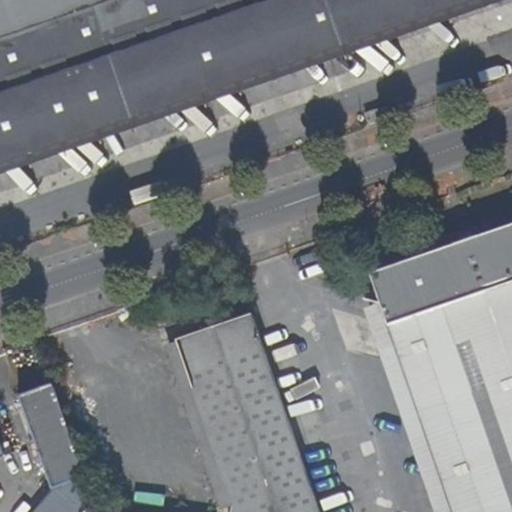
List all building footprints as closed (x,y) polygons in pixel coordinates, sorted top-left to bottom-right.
[(0,0),(0,157),(457,0),(0,0)] [(462,10),(462,24),(480,24),(480,10),(462,10)] [(511,511),(511,226),(367,277),(449,511),(511,511)] [(320,511),(250,315),(174,340),(233,505),(232,511),(320,511)] [(83,473),(52,386),(23,396),(55,482),(83,473)] [(97,511),(83,473),(55,482),(31,511),(97,511)]
